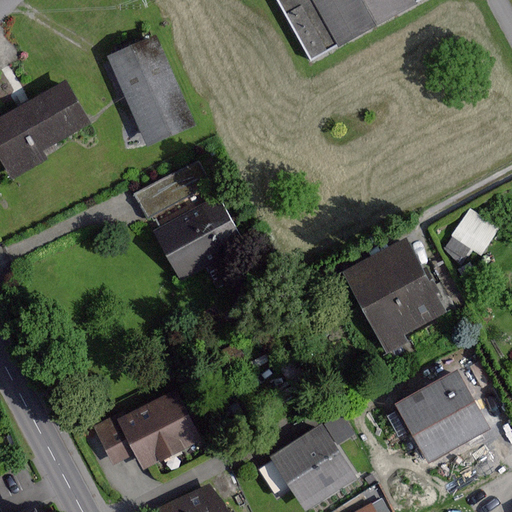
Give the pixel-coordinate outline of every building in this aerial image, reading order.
[(285,0),(316,56),(419,0),(285,0)] [(158,39),(116,57),(154,142),(196,123),(158,39)] [(0,122),(0,144),(18,175),(49,157),(44,148),(91,121),(68,82),(0,122)] [(147,204),(153,216),(215,182),(202,159),(140,193),(147,204)] [(245,242),(220,197),(162,229),(187,274),(245,242)] [(472,200),(448,240),(467,252),(474,241),(485,247),(502,219),(472,200)] [(445,308),(408,237),(351,267),(388,338),(445,308)] [(492,429),(459,371),(400,404),(433,462),(492,429)] [(129,412),(101,427),(119,460),(147,445),(155,461),(202,437),(178,392),(131,416),(129,412)] [(358,476),(326,425),(278,455),(310,506),(358,476)] [(228,511),(214,483),(167,507),(169,511),(228,511)]
